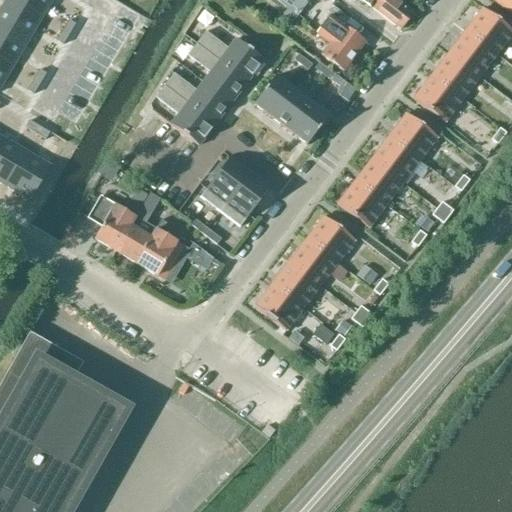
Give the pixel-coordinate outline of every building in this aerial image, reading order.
[(41,0),(6,0),(0,10),(33,30),(48,4),(41,0)] [(275,0),(288,10),(283,18),(292,25),(298,17),(310,0),(275,0)] [(361,0),(401,30),(413,14),(394,0),(361,0)] [(511,0),(493,0),(511,14),(511,0)] [(82,4),(76,16),(84,21),(91,9),(82,4)] [(0,10),(0,45),(18,56),(33,30),(0,10)] [(464,33),(496,57),(511,35),(511,33),(482,10),(464,33)] [(76,16),(69,27),(78,32),(84,21),(76,16)] [(365,43),(337,22),(329,16),(315,35),(328,44),(320,56),(343,72),(365,43)] [(205,33),(196,45),(247,84),(263,62),(235,41),(228,50),(205,33)] [(479,80),(496,57),(464,33),(447,56),(479,80)] [(0,45),(0,78),(4,80),(18,56),(0,45)] [(209,75),(203,83),(231,105),(247,84),(196,45),(187,57),(209,75)] [(312,67),(298,56),(293,62),(307,72),(312,67)] [(479,80),(447,56),(430,78),(462,102),(479,80)] [(48,63),(43,73),(51,78),(57,68),(48,63)] [(314,70),(329,82),(333,76),(318,65),(314,70)] [(43,73),(36,85),(44,90),(51,78),(43,73)] [(173,76),(164,87),(215,126),(231,105),(203,83),(196,92),(173,75),(173,76)] [(342,91),(346,86),(333,76),(329,82),(342,91)] [(253,107),(271,120),(293,92),(275,78),(253,107)] [(444,125),(462,102),(430,78),(413,101),(444,125)] [(342,91),(338,96),(348,104),(356,93),(346,86),(342,91)] [(215,126),(164,87),(155,99),(177,117),(170,126),(195,145),(198,148),(200,145),(215,126)] [(271,120),(288,133),(310,105),(293,92),(271,120)] [(310,105),(288,133),(304,145),(306,147),(308,145),(328,118),(310,105)] [(35,112),(31,119),(44,128),(49,119),(35,112)] [(405,117),(388,139),(419,163),(436,141),(405,117)] [(48,120),(45,128),(54,133),(58,126),(48,120)] [(499,130),(491,142),(497,146),(506,135),(499,130)] [(370,162),(402,186),(419,163),(388,139),(370,162)] [(3,140),(0,145),(0,183),(8,188),(28,154),(3,140)] [(28,154),(8,188),(35,203),(55,170),(28,154)] [(200,199),(220,214),(250,174),(230,159),(200,199)] [(370,162),(353,184),(385,208),(402,186),(370,162)] [(250,174),(220,214),(239,229),(270,189),(250,174)] [(460,194),(469,182),(463,178),(454,189),(460,194)] [(385,208),(353,184),(336,206),(368,230),(385,208)] [(100,198),(87,220),(101,229),(94,241),(115,253),(135,219),(148,197),(137,191),(128,205),(130,206),(126,213),(100,198)] [(148,197),(135,219),(145,225),(160,201),(150,195),(148,197)] [(441,204),(436,211),(448,219),(453,213),(441,204)] [(448,219),(436,211),(431,217),(443,226),(448,219)] [(135,219),(115,253),(136,266),(151,240),(150,239),(155,231),(145,225),(135,219)] [(323,219),(305,241),(337,265),(354,243),(323,219)] [(208,232),(193,220),(188,226),(204,238),(208,232)] [(426,220),(420,228),(427,233),(433,225),(426,220)] [(151,240),(136,266),(157,278),(165,282),(185,249),(177,244),(181,237),(161,221),(155,231),(150,239),(151,240)] [(220,241),(208,232),(204,238),(216,247),(220,241)] [(417,249),(426,238),(419,233),(411,244),(417,249)] [(337,265),(305,241),(288,264),(320,288),(337,265)] [(303,311),(320,288),(288,264),(271,287),(303,311)] [(364,268),(356,278),(369,287),(376,278),(364,268)] [(373,293),(379,298),(388,286),(381,281),(373,293)] [(303,311),(271,287),(254,309),(285,333),(303,311)] [(355,315),(367,323),(371,317),(360,308),(355,315)] [(362,330),(367,323),(355,315),(350,321),(362,330)] [(342,322),(335,332),(343,338),(350,328),(342,322)] [(319,326),(312,337),(325,347),(333,337),(319,326)] [(294,333),(288,340),(297,347),(303,340),(294,333)] [(65,356),(65,355),(29,334),(0,386),(0,511),(68,511),(126,411),(38,362),(47,346),(65,356)] [(344,342),(338,337),(329,348),(336,353),(344,342)]
